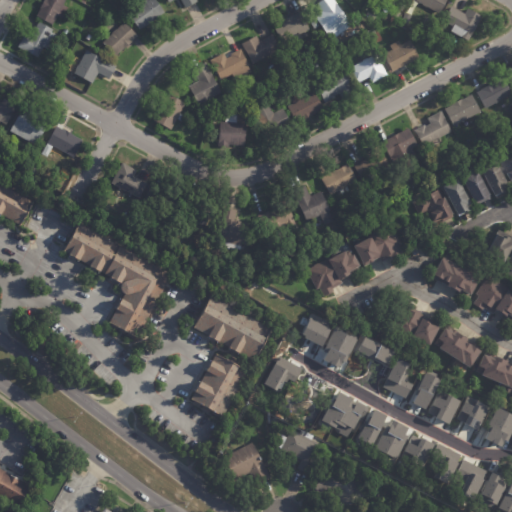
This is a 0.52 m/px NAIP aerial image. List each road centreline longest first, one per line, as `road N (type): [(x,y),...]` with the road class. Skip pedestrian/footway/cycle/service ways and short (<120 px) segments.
road 1 (residential): [(511,38),(276,165),(229,177),(197,168),(0,63)]
road 2 (secondary): [(227,511),(0,338)]
road 3 (residential): [(76,197),(148,66),(257,0)]
road 4 (secondary): [(0,383),(165,511)]
